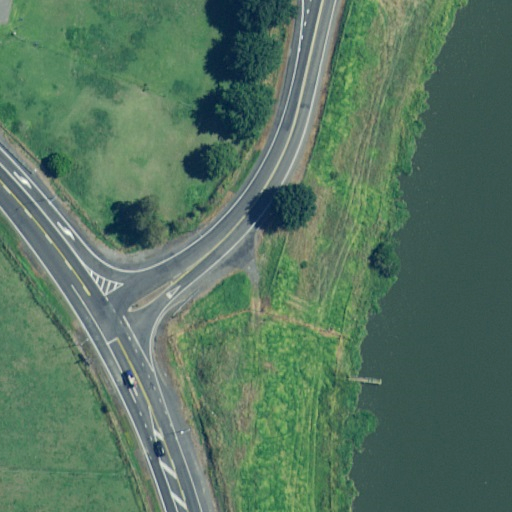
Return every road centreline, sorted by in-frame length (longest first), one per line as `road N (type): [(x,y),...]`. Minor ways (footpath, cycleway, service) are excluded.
road 1 (secondary): [(199,261),(265,186),(285,147),(323,0)]
road 2 (secondary): [(0,156),(90,260),(125,277),(160,274)]
road 3 (trunk): [(182,511),(121,343)]
road 4 (trunk): [(102,311),(0,179)]
